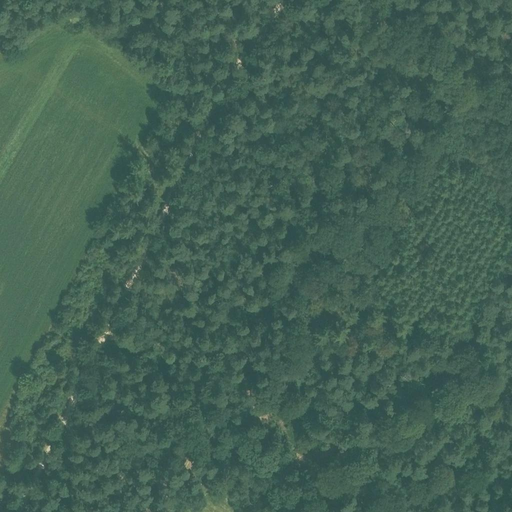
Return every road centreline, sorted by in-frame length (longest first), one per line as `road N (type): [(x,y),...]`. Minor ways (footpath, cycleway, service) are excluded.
road 1 (track): [(283,0),(221,96),(13,511)]
road 2 (track): [(157,511),(444,50)]
road 3 (track): [(511,92),(364,0)]
